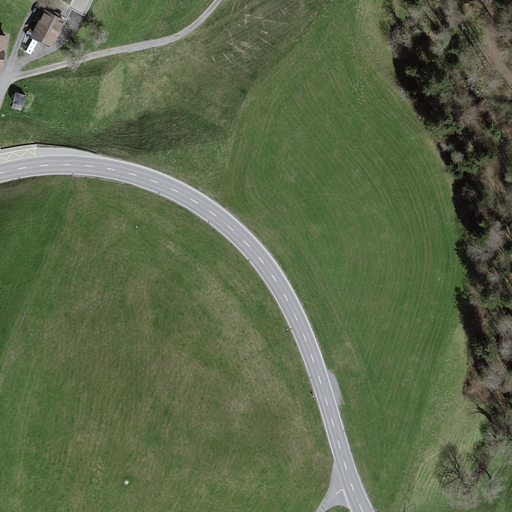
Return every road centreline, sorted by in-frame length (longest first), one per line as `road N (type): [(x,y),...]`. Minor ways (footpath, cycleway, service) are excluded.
road 1 (tertiary): [(0,172),(46,164),(119,169),(191,198),(234,231),(272,274),(302,328),(363,511)]
road 2 (track): [(0,92),(21,73),(184,31),(213,0)]
road 3 (track): [(0,364),(55,206),(83,165)]
